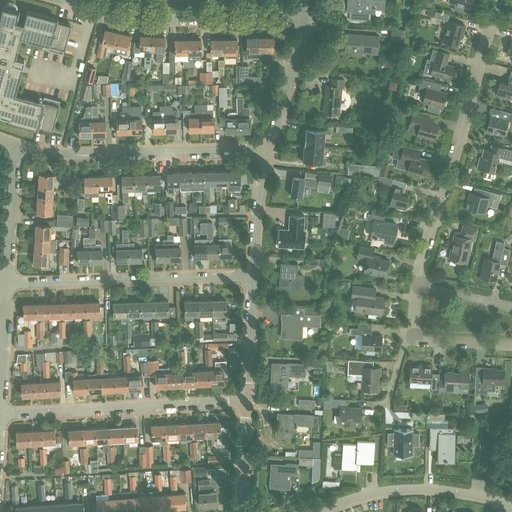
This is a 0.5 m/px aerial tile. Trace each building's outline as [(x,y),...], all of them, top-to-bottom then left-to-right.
[(347,0),(347,11),(369,13),(369,8),(381,9),(381,0),(347,0)] [(447,0),(447,2),(454,4),(453,8),(455,10),(461,12),(462,11),(463,6),(469,8),(471,0),(447,0)] [(56,21),(57,18),(48,16),(48,15),(36,12),(35,13),(27,10),(23,23),(15,21),(18,11),(16,11),(16,8),(15,6),(14,4),(9,3),(7,4),(5,6),(5,8),(2,7),(0,16),(0,115),(7,117),(7,120),(15,123),(15,124),(28,127),(28,126),(37,128),(37,126),(43,128),(52,130),(60,101),(44,96),(42,106),(13,98),(12,102),(9,101),(16,72),(17,72),(11,71),(13,64),(23,67),(25,60),(15,57),(21,33),(49,41),(47,50),(63,54),(71,24),(61,22),(56,21)] [(427,15),(434,17),(447,21),(449,15),(428,9),(427,15)] [(461,38),(465,25),(449,21),(447,28),(446,28),(443,41),(457,45),(459,38),(461,38)] [(105,44),(115,46),(118,32),(105,29),(103,38),(101,37),(97,56),(102,57),(105,44)] [(118,32),(115,46),(127,49),(131,35),(118,32)] [(403,34),(391,33),(390,41),(402,42),(403,34)] [(377,54),(378,36),(346,34),(345,52),(377,54)] [(139,52),(139,49),(145,50),(144,57),(145,57),(144,62),(143,68),(150,68),(152,52),(153,36),(140,35),(140,44),(134,43),(133,52),(139,52)] [(153,36),(152,52),(157,53),(156,62),(163,62),(164,51),(165,37),(153,36)] [(247,37),(247,46),(245,46),(245,51),(247,51),(247,57),(260,57),(260,52),(260,37),(247,37)] [(260,37),(260,52),(270,52),(268,58),(273,60),(275,51),(275,47),(273,47),(273,37),(260,37)] [(169,62),(169,65),(169,73),(175,73),(175,61),(183,61),(183,67),(188,67),(188,39),(175,39),(175,51),(169,51),(169,62)] [(201,60),(201,39),(188,39),(188,66),(194,66),(194,60),(201,60)] [(224,39),(210,39),(211,54),(218,54),(218,56),(224,56),(224,39)] [(224,39),(224,56),(224,57),(237,57),(237,54),(237,39),(224,39)] [(433,61),(430,72),(430,74),(450,80),(454,66),(446,64),(449,53),(437,50),(434,61),(433,61)] [(92,83),(96,69),(88,67),(84,81),(92,83)] [(265,84),(269,72),(263,70),(260,82),(265,84)] [(511,70),(507,84),(499,82),(496,95),(510,99),(510,100),(511,101),(511,70)] [(343,88),(344,79),(331,78),(331,86),(326,86),(324,113),(339,114),(341,87),(343,88)] [(397,89),(398,81),(390,79),(388,88),(397,89)] [(424,95),(422,102),(429,104),(427,109),(438,112),(440,107),(443,108),(446,93),(431,89),(432,82),(421,79),(417,93),(424,95)] [(86,99),(89,85),(84,83),(80,97),(86,99)] [(129,94),(138,94),(138,84),(129,84),(129,94)] [(196,84),(182,84),(182,95),(188,95),(188,88),(196,88),(196,84)] [(262,93),(264,87),(254,84),(254,85),(248,84),(247,89),(262,93)] [(227,106),(226,87),(218,87),(219,106),(227,106)] [(236,93),(236,97),(237,113),(237,132),(250,132),(249,107),(243,107),(243,97),(242,93),(236,93)] [(189,111),(183,111),(183,124),(189,124),(189,131),(201,131),(201,104),(194,104),(194,112),(189,112),(189,111)] [(207,104),(201,104),(201,131),(214,131),(213,117),(207,117),(207,104)] [(91,105),(91,119),(92,119),(92,136),(106,135),(105,121),(99,121),(99,117),(98,117),(98,105),(91,105)] [(171,105),(165,105),(165,118),(165,132),(178,131),(177,124),(183,124),(183,111),(171,111),(171,108),(171,105)] [(141,106),(129,107),(130,133),(142,132),(141,118),(141,106)] [(120,119),(117,119),(117,133),(130,133),(129,107),(122,107),(122,111),(120,111),(120,119)] [(491,113),(490,115),(486,131),(504,135),(508,120),(511,121),(511,118),(511,113),(491,108),(489,112),(491,113)] [(228,118),(225,118),(225,132),(237,132),(237,113),(228,113),(228,118)] [(434,139),(438,126),(424,123),(426,117),(413,113),(410,124),(419,126),(417,134),(434,139)] [(153,132),(165,132),(165,118),(153,118),(153,132)] [(87,121),(79,121),(79,136),(92,136),(92,119),(91,119),(87,119),(87,121)] [(351,131),(352,124),(335,122),(334,130),(351,131)] [(324,131),(303,129),(302,140),(305,140),(304,145),(323,147),(324,131)] [(392,157),(400,159),(410,162),(408,170),(425,174),(428,160),(414,156),(416,149),(395,144),(392,157)] [(322,163),(323,147),(304,145),(304,150),(301,150),(301,161),(322,163)] [(480,160),(478,159),(476,168),(484,170),(482,176),(492,179),(498,157),(511,160),(511,150),(491,145),(489,150),(483,148),(480,160)] [(357,175),(378,176),(378,175),(381,166),(358,164),(357,175)] [(247,170),(227,171),(227,184),(228,184),(228,191),(241,190),(240,182),(247,182),(247,170)] [(203,172),(204,190),(204,192),(210,192),(210,185),(216,184),(215,171),(203,172)] [(227,171),(215,171),(216,184),(216,190),(222,190),(222,184),(227,184),(227,171)] [(179,172),(167,173),(168,193),(174,192),(174,188),(178,188),(178,185),(179,185),(179,172)] [(191,172),(179,172),(179,185),(180,185),(180,191),(192,190),(191,172)] [(203,172),(191,172),(192,190),(204,190),(203,172)] [(304,179),(295,177),(295,178),(293,178),(291,195),(302,197),(304,184),(317,186),(318,184),(330,185),(331,176),(305,172),(304,179)] [(39,174),(38,187),(53,188),(54,175),(39,174)] [(159,174),(147,175),(147,189),(160,189),(159,174)] [(65,175),(64,189),(72,189),(73,176),(65,175)] [(135,175),(122,176),(122,190),(123,202),(129,202),(128,196),(135,195),(135,189),(135,175)] [(147,175),(135,175),(135,189),(135,195),(143,195),(143,202),(144,202),(144,207),(148,207),(148,201),(147,189),(147,175)] [(98,176),(85,177),(85,191),(85,195),(91,195),(91,196),(99,196),(98,190),(98,176)] [(111,176),(98,176),(98,190),(105,190),(105,196),(108,196),(108,202),(112,202),(112,201),(112,194),(112,193),(112,190),(111,176)] [(380,176),(379,182),(391,185),(392,179),(380,176)] [(404,209),(408,197),(400,194),(402,188),(394,186),(389,205),(404,209)] [(38,187),(37,200),(52,201),(53,188),(38,187)] [(484,213),(487,205),(497,207),(501,194),(490,191),(488,198),(469,193),(467,200),(474,202),(472,209),(484,213)] [(52,201),(37,200),(36,213),(51,214),(52,201)] [(155,215),(164,215),(164,202),(155,203),(155,215)] [(335,227),(336,213),(323,212),(322,226),(335,227)] [(373,220),(370,236),(386,239),(385,243),(392,245),(393,241),(394,241),(397,225),(383,222),(384,216),(368,213),(367,219),(373,220)] [(277,247),(304,248),(305,231),(302,231),(302,216),(288,215),(287,230),(278,230),(277,247)] [(88,225),(89,217),(77,217),(76,224),(88,225)] [(158,217),(148,218),(148,236),(155,236),(155,221),(158,221),(158,217)] [(186,217),(178,217),(178,225),(179,235),(186,235),(186,233),(186,219),(186,217)] [(187,233),(195,232),(194,219),(187,219),(187,233)] [(140,222),(140,236),(148,235),(148,222),(140,222)] [(206,222),(206,232),(207,244),(207,257),(219,257),(219,244),(213,244),(212,222),(206,222)] [(36,225),(35,237),(50,238),(50,232),(55,233),(56,226),(51,226),(36,225)] [(462,237),(454,235),(449,259),(466,263),(471,239),(474,240),(477,229),(464,226),(462,237)] [(89,229),(89,237),(90,244),(90,245),(90,250),(90,263),(103,262),(102,244),(96,244),(95,229),(89,229)] [(167,239),(168,260),(181,260),(180,247),(180,242),(173,242),(173,234),(167,234),(167,239)] [(116,243),(116,249),(117,262),(128,262),(128,248),(129,248),(128,236),(122,236),(122,243),(116,243)] [(35,237),(34,250),(49,251),(55,252),(56,239),(50,239),(50,238),(35,237)] [(219,244),(219,257),(232,256),(231,243),(225,243),(225,238),(218,239),(219,244)] [(156,243),(156,248),(155,248),(156,261),(168,260),(167,239),(163,239),(163,242),(156,243)] [(207,257),(207,244),(194,244),(195,258),(207,257)] [(386,276),(389,261),(371,256),(373,249),(359,246),(357,257),(367,259),(364,271),(386,276)] [(128,248),(128,262),(142,261),(141,248),(129,248),(128,248)] [(493,254),(492,261),(484,259),(480,277),(495,281),(499,264),(507,265),(510,250),(502,248),(501,256),(493,254)] [(49,251),(34,250),(33,264),(48,265),(49,251)] [(90,250),(77,250),(78,263),(90,263),(90,250)] [(68,253),(59,252),(59,264),(68,264),(68,253)] [(280,287),(295,288),(303,288),(304,274),(296,273),(297,265),(287,264),(287,269),(281,269),(280,287)] [(381,314),(383,297),(374,296),(375,289),(353,286),(351,297),(357,298),(355,311),(381,314)] [(212,300),(198,301),(199,315),(212,314),(212,300)] [(212,300),(212,314),(213,327),(219,327),(219,321),(226,321),(226,300),(212,300)] [(154,301),(141,302),(141,316),(154,315),(154,301)] [(168,301),(154,301),(154,315),(168,315),(168,301)] [(185,301),(185,315),(185,320),(193,320),(193,315),(199,315),(198,301),(185,301)] [(86,302),(74,303),(74,316),(87,315),(86,302)] [(99,302),(86,302),(87,315),(99,315),(99,302)] [(128,316),(127,312),(127,302),(113,302),(114,316),(121,316),(121,322),(124,322),(128,322),(128,316)] [(141,302),(127,302),(127,312),(128,316),(141,316),(141,302)] [(49,303),(36,304),(37,317),(49,317),(49,303)] [(61,303),(49,303),(49,317),(62,316),(61,303)] [(74,303),(61,303),(62,316),(74,316),(74,303)] [(37,317),(36,304),(24,304),(24,317),(37,317)] [(282,337),(297,338),(302,338),(303,325),(320,326),(321,308),(304,308),(304,314),(298,313),(298,315),(288,315),(288,319),(283,319),(282,337)] [(25,347),(33,347),(32,338),(31,338),(31,330),(24,330),(25,347)] [(59,336),(56,336),(56,332),(50,333),(51,343),(57,342),(62,344),(63,344),(63,337),(59,337),(59,336)] [(142,345),(142,333),(133,333),(134,345),(142,345)] [(150,333),(142,333),(142,345),(150,344),(150,333)] [(381,350),(382,335),(362,334),(361,349),(381,350)] [(71,350),(63,351),(64,362),(72,361),(71,350)] [(56,363),(64,362),(63,351),(55,351),(56,363)] [(45,358),(36,358),(36,365),(43,365),(43,377),(47,377),(46,361),(45,361),(45,358)] [(380,375),(380,368),(361,367),(361,361),(348,360),(347,374),(362,375),(362,389),(378,390),(378,375),(380,375)] [(215,370),(209,370),(210,384),(224,383),(223,376),(227,376),(226,361),(215,361),(215,370)] [(306,371),(306,364),(288,363),(288,364),(278,364),(278,369),(272,368),(271,386),(287,387),(288,370),(306,371)] [(103,365),(97,365),(97,373),(101,372),(101,377),(102,391),(115,391),(114,377),(108,377),(108,372),(104,372),(103,365)] [(168,367),(168,387),(182,386),(182,372),(181,367),(179,367),(178,365),(168,366),(168,367)] [(410,366),(409,381),(430,382),(430,389),(432,389),(432,391),(433,393),(438,393),(438,391),(438,380),(439,373),(431,373),(431,365),(423,365),(423,366),(410,366)] [(153,375),(155,375),(156,387),(168,387),(168,367),(159,368),(158,366),(152,366),(153,375)] [(438,380),(438,391),(453,392),(453,386),(468,387),(469,367),(460,367),(460,372),(445,372),(444,380),(438,380)] [(483,368),(483,376),(475,375),(474,393),(486,394),(487,384),(492,384),(492,389),(493,390),(501,391),(503,388),(503,385),(504,370),(491,369),(491,368),(483,368)] [(209,370),(196,371),(197,385),(210,384),(209,370)] [(78,371),(71,372),(71,371),(65,371),(65,381),(71,381),(74,381),(74,393),(88,392),(87,378),(84,378),(84,374),(78,374),(78,371)] [(196,371),(182,372),(182,386),(197,385),(196,371)] [(87,378),(88,392),(102,391),(101,377),(96,378),(95,373),(87,374),(87,378)] [(142,375),(128,376),(128,390),(142,389),(142,375)] [(128,376),(114,377),(115,391),(128,390),(128,376)] [(60,381),(47,382),(48,395),(60,394),(60,381)] [(35,395),(34,382),(22,383),(22,396),(35,395)] [(47,382),(34,382),(35,395),(48,395),(47,382)] [(331,406),(340,406),(339,423),(360,424),(361,408),(347,407),(347,400),(324,398),(324,407),(331,408),(331,406)] [(476,412),(483,411),(482,403),(474,405),(476,412)] [(317,431),(318,416),(293,414),(293,415),(283,414),(283,419),(278,419),(277,437),(292,438),(293,420),(298,420),(297,424),(311,425),(311,430),(317,431)] [(219,421),(206,422),(207,436),(220,435),(219,421)] [(206,422),(192,423),(193,437),(207,436),(206,422)] [(192,423),(178,424),(179,438),(193,437),(192,423)] [(152,439),(161,439),(161,443),(163,443),(164,452),(166,452),(166,450),(165,424),(151,425),(152,439)] [(178,424),(165,424),(166,450),(170,450),(170,443),(167,443),(166,438),(179,438),(178,424)] [(136,426),(122,427),(122,441),(124,441),(124,446),(130,446),(129,440),(137,440),(136,426)] [(109,427),(94,428),(95,442),(103,442),(103,452),(107,451),(108,455),(110,455),(110,453),(114,453),(113,446),(111,446),(110,441),(109,427)] [(122,427),(109,427),(110,441),(122,441),(122,427)] [(435,456),(435,464),(443,464),(443,462),(453,462),(454,432),(445,432),(445,427),(430,427),(429,444),(437,444),(437,456),(435,456)] [(94,428),(82,429),(83,443),(95,442),(94,428)] [(54,429),(42,430),(43,443),(55,443),(54,429)] [(83,443),(82,429),(68,430),(69,444),(83,443)] [(398,432),(387,432),(387,445),(394,445),(394,449),(412,450),(412,446),(419,446),(419,433),(412,433),(412,430),(398,429),(398,432)] [(42,430),(29,431),(30,444),(43,443),(42,430)] [(30,444),(29,431),(16,432),(17,445),(30,444)] [(375,442),(357,440),(357,444),(343,443),(342,453),(335,452),(334,468),(341,469),(356,470),(357,463),(373,464),(375,442)] [(313,449),(299,449),(298,455),(313,456),(319,457),(320,441),(313,441),(313,449)] [(152,452),(145,453),(145,466),(153,466),(152,452)] [(83,457),(81,457),(81,464),(84,464),(84,472),(92,472),(91,463),(88,463),(87,454),(83,454),(83,457)] [(321,467),(321,458),(299,457),(299,464),(309,464),(309,467),(321,467)] [(297,474),(297,464),(287,464),(287,465),(272,464),(272,469),(271,469),(270,487),(286,488),(287,473),(297,474)] [(181,482),(191,481),(191,469),(180,470),(181,482)] [(171,475),(171,481),(170,481),(171,489),(171,494),(172,494),(173,508),(186,507),(185,493),(178,494),(177,489),(177,480),(176,475),(171,475)] [(40,478),(32,479),(32,485),(37,484),(38,500),(42,499),(41,484),(40,484),(40,478)] [(199,486),(199,493),(204,493),(204,486),(209,485),(209,480),(198,481),(198,486),(199,486)] [(11,485),(12,500),(13,509),(15,509),(15,511),(29,511),(29,506),(19,507),(17,485),(11,485)] [(215,492),(204,493),(199,493),(200,506),(216,505),(215,492)] [(171,494),(160,495),(160,509),(173,508),(172,494),(171,494)] [(160,495),(147,496),(148,510),(160,509),(160,495)] [(147,496),(134,497),(135,511),(148,510),(147,496)] [(134,497),(122,498),(122,511),(135,511),(134,497)] [(122,498),(109,499),(109,511),(117,511),(122,511),(122,498)] [(109,511),(109,499),(96,500),(96,511),(109,511)] [(83,511),(83,502),(70,503),(70,511),(83,511)] [(70,511),(70,503),(56,504),(56,511),(70,511)]
